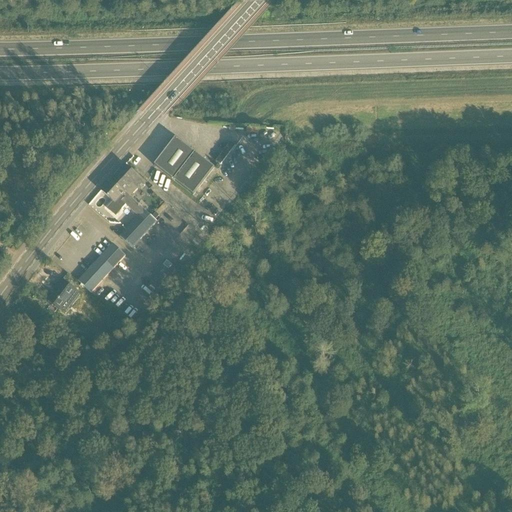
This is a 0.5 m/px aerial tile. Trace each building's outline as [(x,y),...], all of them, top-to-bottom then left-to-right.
[(194,195),(215,168),(176,138),(155,165),(194,195)] [(230,142),(215,161),(222,166),(236,147),(230,142)] [(141,189),(146,184),(126,165),(113,179),(126,192),(134,183),(141,189)] [(158,221),(145,209),(126,192),(113,179),(101,193),(114,206),(120,199),(139,216),(137,218),(121,236),(134,248),(158,221)] [(92,292),(126,255),(114,244),(79,281),(92,292)] [(159,286),(171,270),(162,264),(150,279),(159,286)] [(67,303),(76,292),(62,281),(55,290),(57,291),(49,301),(61,311),(61,310),(66,314),(72,307),(67,303)]
